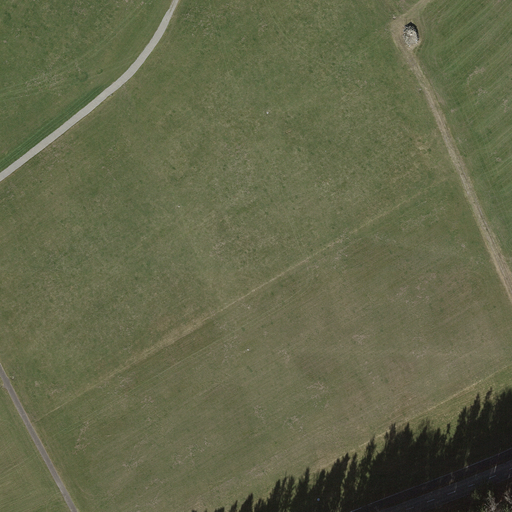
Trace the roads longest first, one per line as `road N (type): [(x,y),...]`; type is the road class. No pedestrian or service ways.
road 1 (track): [(511,293),(400,38),(399,25),(427,0)]
road 2 (track): [(177,0),(127,84),(0,177)]
road 3 (track): [(74,511),(0,371)]
